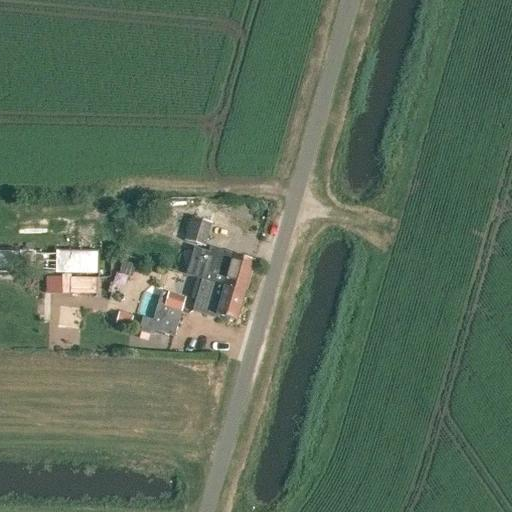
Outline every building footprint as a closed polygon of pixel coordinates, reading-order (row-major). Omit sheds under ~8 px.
[(205,246),(212,223),(192,217),(185,240),(205,246)] [(0,269),(104,272),(105,251),(0,248),(0,269)] [(202,279),(245,291),(254,262),(216,251),(215,256),(194,250),(186,276),(202,281),(202,279)] [(122,263),(119,275),(130,278),(133,266),(122,263)] [(71,279),(70,295),(96,295),(96,279),(71,279)] [(236,322),(245,291),(202,279),(202,281),(192,312),(215,319),(216,316),(236,322)] [(149,335),(150,331),(173,338),(185,299),(160,292),(152,320),(141,317),(138,328),(140,328),(139,333),(149,335)] [(62,329),(86,329),(86,305),(62,305),(62,329)]
